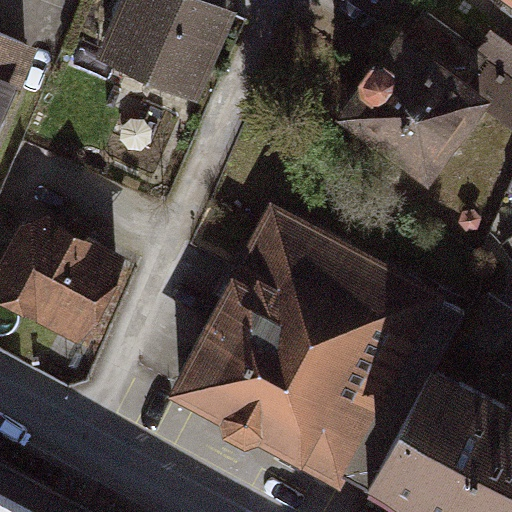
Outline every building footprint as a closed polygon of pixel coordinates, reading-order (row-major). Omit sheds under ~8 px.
[(233,8),(215,0),(111,0),(90,48),(194,95),(233,8)] [(0,105),(29,37),(0,24),(0,105)] [(485,83),(388,25),(333,119),(430,176),(485,83)] [(0,241),(0,297),(74,336),(120,251),(22,200),(0,241)] [(422,283),(257,200),(160,394),(325,477),(422,283)] [(511,511),(511,386),(506,398),(427,359),(363,490),(407,511),(511,511)] [(32,510),(37,511),(104,511),(43,485),(32,510)] [(35,511),(0,493),(0,511),(35,511)]
